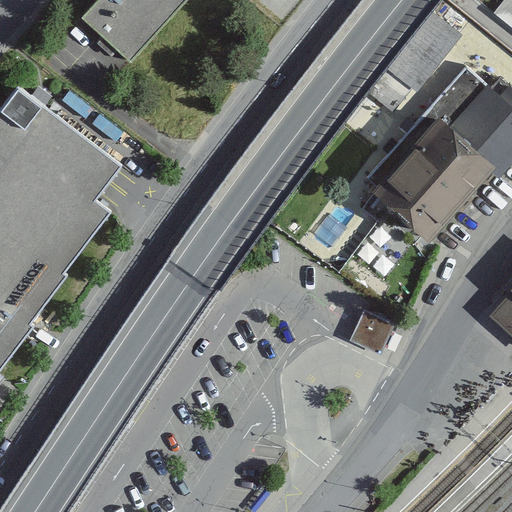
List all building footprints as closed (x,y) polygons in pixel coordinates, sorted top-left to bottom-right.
[(95,0),(81,15),(133,62),(191,0),(95,0)] [(511,0),(502,0),(495,11),(511,23),(511,0)] [(442,5),(396,62),(427,87),(473,30),(442,5)] [(511,79),(491,62),(388,186),(440,229),(480,182),(495,163),(510,174),(511,171),(511,79)] [(0,366),(110,219),(90,204),(120,164),(14,85),(0,104),(0,366)] [(511,288),(493,309),(511,326),(511,288)] [(395,321),(363,308),(351,337),(383,350),(395,321)]
